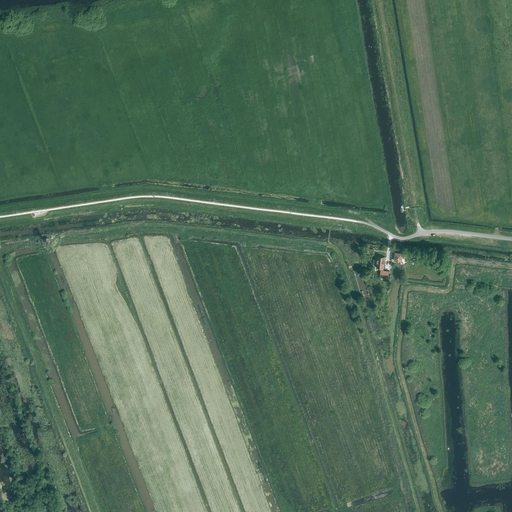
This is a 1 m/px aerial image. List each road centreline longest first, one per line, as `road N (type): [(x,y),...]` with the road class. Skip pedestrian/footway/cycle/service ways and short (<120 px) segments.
road 1 (track): [(329,240),(360,305),(421,511)]
road 2 (unclassified): [(375,226),(399,238),(454,231),(511,239)]
